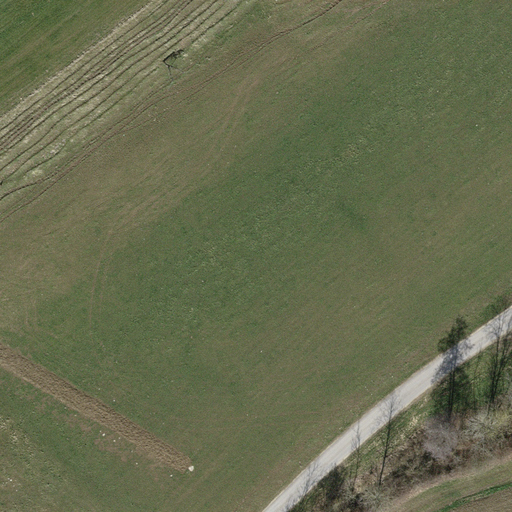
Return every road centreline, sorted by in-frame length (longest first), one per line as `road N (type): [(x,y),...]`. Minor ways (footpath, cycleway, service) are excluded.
road 1 (track): [(0,493),(452,0)]
road 2 (unclassified): [(511,316),(276,511)]
